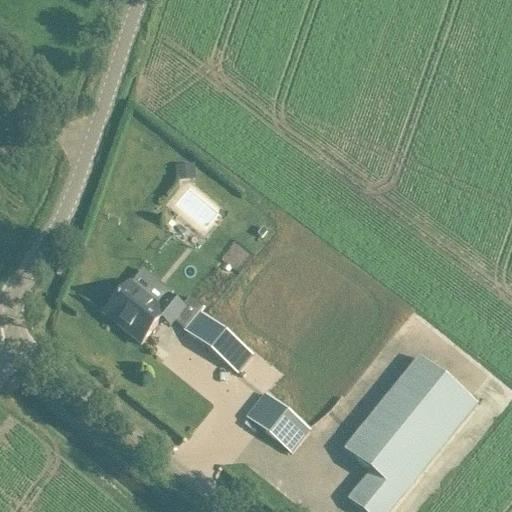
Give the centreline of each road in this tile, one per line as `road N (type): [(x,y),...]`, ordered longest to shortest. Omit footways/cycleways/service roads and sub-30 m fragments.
road 1 (unclassified): [(22,348),(9,323),(16,290),(81,173),(140,0)]
road 2 (unclassified): [(233,511),(22,348)]
